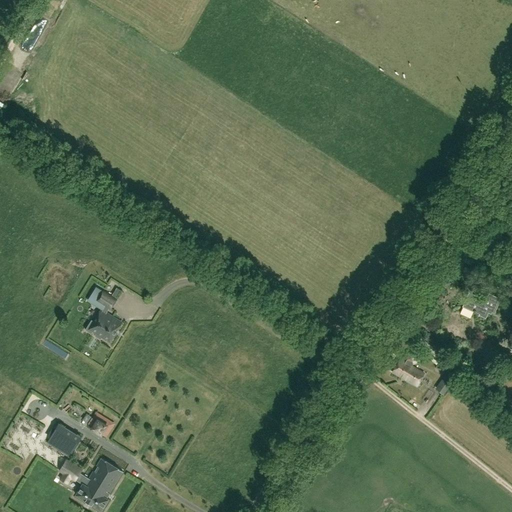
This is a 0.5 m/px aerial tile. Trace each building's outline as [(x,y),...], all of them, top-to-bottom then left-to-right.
[(117,299),(103,291),(102,292),(96,288),(88,300),(103,310),(101,310),(94,322),(92,320),(91,320),(92,321),(86,329),(85,330),(86,330),(91,333),(91,334),(92,333),(93,331),(96,333),(95,335),(95,336),(100,339),(101,339),(101,338),(102,337),(110,342),(115,334),(115,333),(117,331),(117,330),(122,322),(106,313),(109,309),(110,310),(117,299)] [(494,313),(501,299),(488,293),(485,299),(470,292),(469,292),(462,307),(463,307),(464,306),(474,310),(473,311),(479,314),(478,316),(479,316),(479,315),(486,318),(489,311),(494,313)] [(418,353),(412,350),(406,353),(407,360),(405,362),(400,359),(392,372),(417,386),(424,374),(411,366),(412,364),(419,361),(418,353)] [(443,394),(456,376),(447,370),(444,375),(445,376),(436,389),(443,394)] [(89,426),(105,436),(112,424),(96,414),(89,426)] [(72,453),(81,438),(58,423),(49,439),(72,453)] [(67,459),(60,470),(63,472),(59,479),(69,484),(72,478),(76,481),(77,480),(83,484),(76,495),(102,511),(109,500),(107,499),(111,493),(110,493),(123,471),(103,459),(90,478),(81,473),(84,469),(67,459)]
